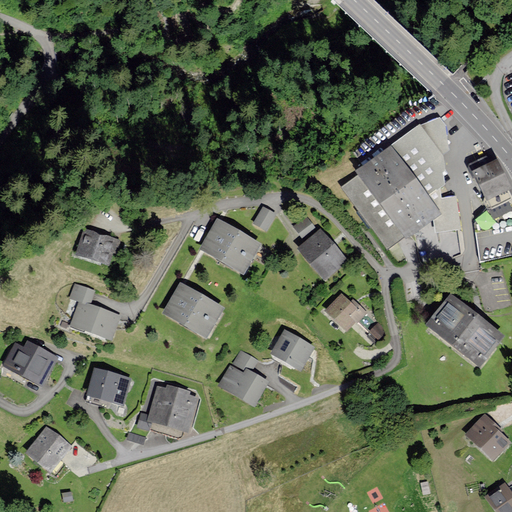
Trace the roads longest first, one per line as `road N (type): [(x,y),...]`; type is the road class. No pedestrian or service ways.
road 1 (residential): [(96,468),(220,433),(395,364),(387,273),(457,265),(470,252),(457,167),(462,133),(475,118)]
road 2 (secondary): [(352,0),(475,118)]
road 3 (residential): [(0,17),(43,38),(52,65),(0,140)]
